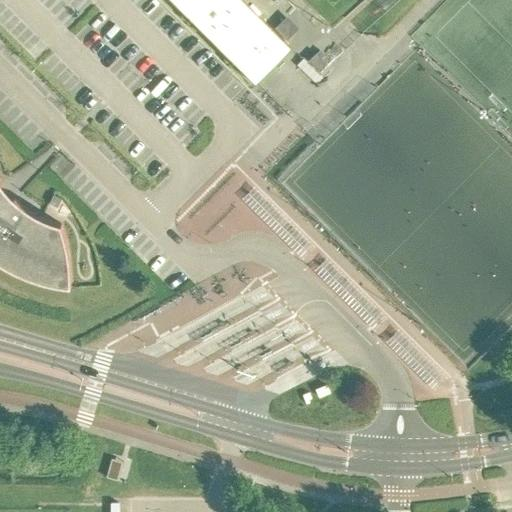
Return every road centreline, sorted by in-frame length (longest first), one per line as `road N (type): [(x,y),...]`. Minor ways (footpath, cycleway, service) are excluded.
road 1 (unclassified): [(401,444),(400,397),(388,368),(282,262),(248,247),(209,264),(192,261),(0,71)]
road 2 (tertiary): [(401,444),(285,430),(0,347)]
road 3 (tertiary): [(0,370),(300,456),(399,469)]
